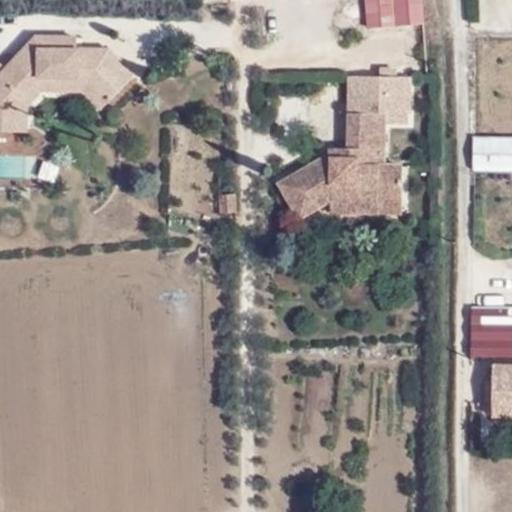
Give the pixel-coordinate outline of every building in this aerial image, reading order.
[(257,0),(260,41),(356,35),(354,0),(257,0)] [(418,0),(365,0),(369,61),(422,58),(418,0)] [(511,168),(511,35),(476,35),(474,168),(511,168)] [(38,82),(85,83),(106,104),(135,74),(109,49),(81,49),(81,37),(36,36),(0,73),(0,131),(19,132),(19,104),(38,82)] [(81,91),(100,110),(106,104),(85,83),(38,82),(19,104),(19,132),(27,132),(27,107),(42,91),(81,91)] [(278,184),(298,219),(330,200),(402,201),(403,165),(384,165),(385,114),(349,114),(349,151),(329,150),(329,154),(278,184)] [(238,193),(218,193),(217,213),(238,213),(238,193)] [(330,212),(402,214),(402,201),(330,200),(330,212)] [(470,304),(470,354),(511,353),(511,296),(491,296),(491,304),(470,304)] [(511,365),(492,365),(492,417),(511,417),(511,365)]
